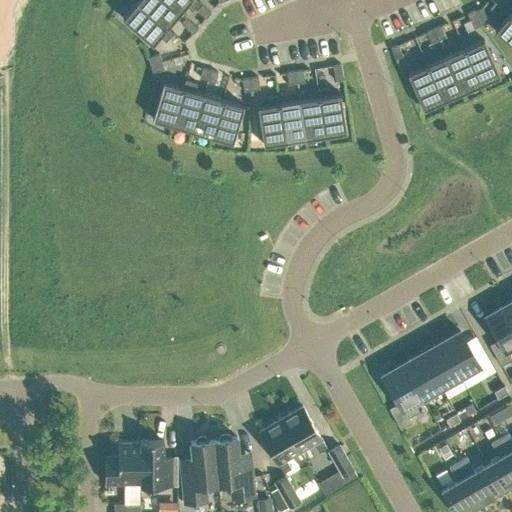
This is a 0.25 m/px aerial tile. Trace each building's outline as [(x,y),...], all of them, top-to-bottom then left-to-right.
[(172,31),(166,25),(136,0),(122,17),(152,42),(159,34),(165,40),(172,31)] [(136,0),(166,25),(179,11),(166,0),(136,0)] [(166,0),(179,11),(185,3),(192,9),(199,0),(166,0)] [(201,3),(196,9),(205,17),(210,11),(201,3)] [(481,23),(488,20),(481,5),(474,9),(481,23)] [(474,9),(467,12),(473,27),(481,23),(474,9)] [(193,12),(188,19),(197,26),(202,20),(193,12)] [(511,16),(508,13),(494,29),(511,44),(511,16)] [(185,16),(180,22),(192,32),(197,26),(188,19),(185,16)] [(445,35),(440,24),(433,27),(438,38),(445,35)] [(433,27),(425,31),(430,41),(438,38),(433,27)] [(483,37),(464,46),(480,82),(499,73),(483,37)] [(397,43),(390,46),(395,57),(402,54),(397,43)] [(464,46),(445,54),(461,90),(480,82),(464,46)] [(150,63),(161,60),(159,52),(147,56),(150,63)] [(445,54),(426,63),(442,99),(461,90),(445,54)] [(150,63),(152,71),(163,68),(161,60),(150,63)] [(340,62),(332,64),(334,75),(342,74),(340,62)] [(407,71),(423,107),(442,99),(426,63),(407,71)] [(202,66),(199,78),(206,80),(210,68),(202,66)] [(210,68),(206,80),(214,82),(217,71),(210,68)] [(294,70),(296,81),(304,80),(302,68),(294,70)] [(286,71),(288,83),(296,81),(294,70),(286,71)] [(259,87),(257,75),(249,77),(251,88),(259,87)] [(182,85),(172,123),(192,129),(204,91),(194,89),(196,81),(185,77),(182,85)] [(241,78),(243,90),(251,88),(249,77),(241,78)] [(172,123),(182,85),(163,79),(152,117),(172,123)] [(317,95),(323,134),(345,130),(339,91),(329,93),(328,85),(316,87),(317,95)] [(204,91),(192,129),(212,135),(223,97),(204,91)] [(279,101),(278,93),(266,95),(267,103),(257,104),(263,143),(285,140),(279,101)] [(317,95),(298,98),(304,137),(323,134),(317,95)] [(232,141),(243,103),(223,97),(212,135),(232,141)] [(285,140),(304,137),(298,98),(279,101),(285,140)] [(511,314),(505,303),(486,314),(499,337),(489,342),(501,363),(511,358),(507,351),(511,348),(511,314)] [(459,329),(440,340),(459,373),(478,362),(459,329)] [(440,340),(421,351),(440,384),(459,373),(440,340)] [(402,361),(421,394),(440,384),(421,351),(402,361)] [(402,361),(383,373),(398,400),(388,406),(400,427),(411,420),(408,415),(418,409),(412,399),(421,394),(402,361)] [(504,384),(493,389),(497,396),(508,391),(504,384)] [(302,404),(280,417),(299,450),(313,442),(318,450),(326,446),(302,404)] [(464,406),(456,410),(456,411),(460,418),(468,413),(464,406)] [(494,422),(500,418),(495,410),(489,413),(494,422)] [(456,411),(445,417),(449,424),(460,418),(456,411)] [(259,429),(283,471),(290,467),(285,458),(299,450),(280,417),(259,429)] [(511,438),(507,431),(498,435),(511,459),(511,438)] [(213,437),(217,482),(229,480),(231,496),(254,494),(251,467),(239,469),(236,435),(230,435),(227,432),(221,433),(218,436),(213,437)] [(181,474),(183,501),(206,499),(205,483),(217,482),(213,437),(207,437),(204,435),(198,435),(195,439),(189,439),(193,473),(181,474)] [(502,491),(505,489),(508,488),(511,485),(511,459),(498,435),(490,440),(498,455),(486,461),(502,491)] [(139,484),(140,484),(140,439),(139,439),(139,440),(117,440),(117,454),(105,454),(105,481),(139,481),(139,484)] [(142,484),(145,488),(157,488),(160,484),(177,484),(177,454),(163,454),(163,439),(140,439),(140,484),(142,484)] [(328,449),(342,474),(353,468),(339,443),(328,449)] [(497,494),(500,492),(502,491),(486,461),(474,468),(465,454),(457,459),(482,503),(497,494)] [(448,464),(456,478),(440,487),(454,511),(464,511),(482,503),(457,459),(448,464)] [(274,480),(288,505),(299,498),(285,474),(274,480)] [(257,497),(258,511),(272,511),(270,495),(257,497)] [(114,502),(113,511),(139,511),(139,501),(114,502)]
